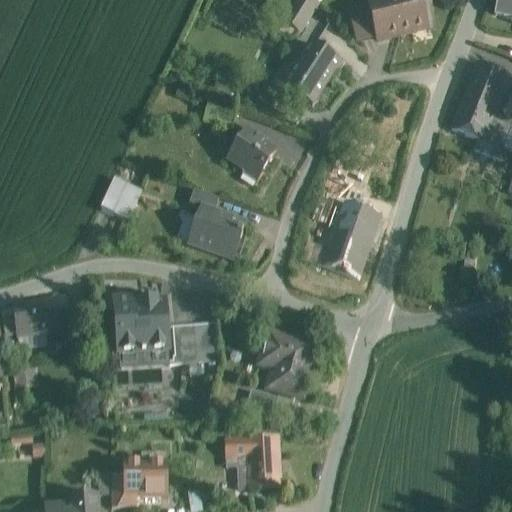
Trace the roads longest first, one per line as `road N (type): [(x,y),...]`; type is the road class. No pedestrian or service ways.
road 1 (residential): [(267,294),(293,191),(362,85),(446,74)]
road 2 (residential): [(267,294),(111,265),(0,298)]
road 3 (residential): [(446,74),(373,322)]
road 4 (residential): [(373,322),(322,511)]
road 5 (residential): [(511,302),(373,322)]
